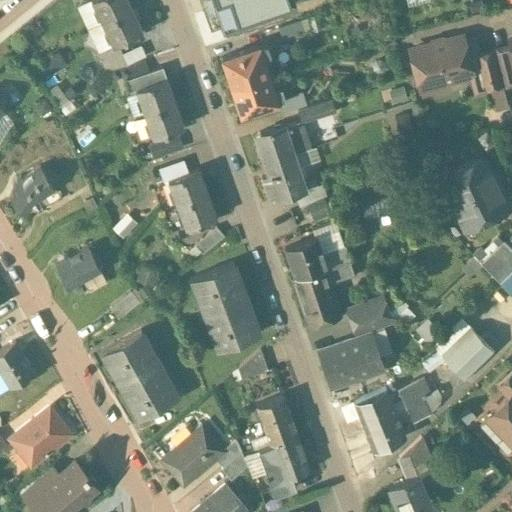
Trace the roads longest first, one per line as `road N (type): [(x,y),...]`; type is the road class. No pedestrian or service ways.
road 1 (residential): [(355,511),(174,0)]
road 2 (residential): [(0,232),(156,511)]
